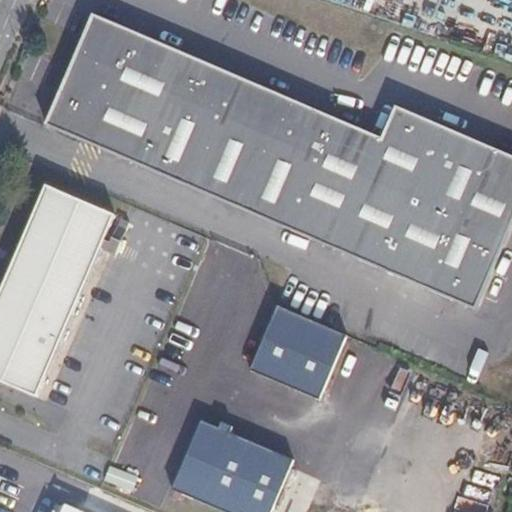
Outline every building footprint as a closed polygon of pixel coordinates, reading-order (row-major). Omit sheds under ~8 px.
[(382,146),(336,126),(247,88),(147,46),(95,24),(69,86),(49,133),(248,218),(256,222),(279,233),(399,283),(476,316),(494,275),(511,231),(511,163),(493,155),(428,127),(396,114),(382,146)] [(81,310),(96,276),(111,240),(119,224),(76,206),(50,195),(37,225),(8,293),(0,311),(0,388),(25,399),(39,406),(50,381),(68,340),(81,310)] [(331,376),(343,346),(273,318),(246,381),(270,390),(316,410),(331,376)] [(271,511),(277,500),(294,459),(231,432),(234,426),(223,421),(220,428),(203,419),(188,456),(174,487),(194,496),(231,511),(271,511)] [(0,511),(15,511),(24,495),(0,483),(0,511)]
